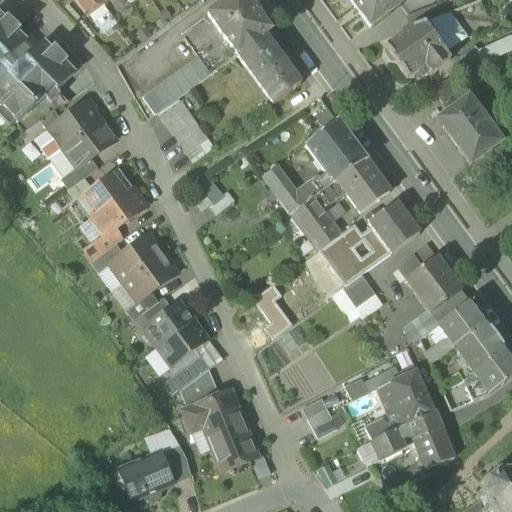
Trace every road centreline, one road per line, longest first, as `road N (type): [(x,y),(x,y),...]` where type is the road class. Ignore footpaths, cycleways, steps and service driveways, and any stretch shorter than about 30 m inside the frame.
road 1 (residential): [(35,0),(105,72),(301,490)]
road 2 (secondary): [(511,319),(279,0)]
road 3 (residential): [(511,388),(446,425),(415,354)]
